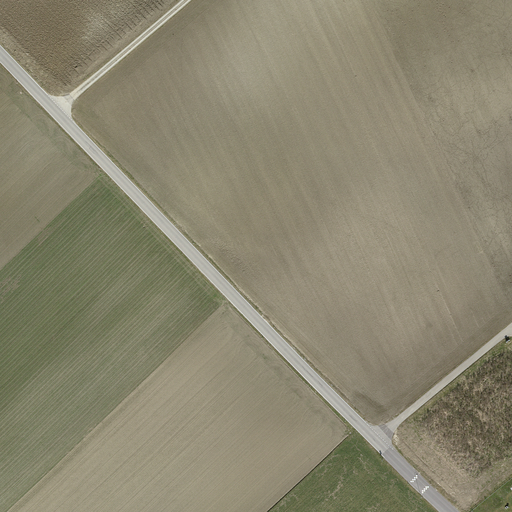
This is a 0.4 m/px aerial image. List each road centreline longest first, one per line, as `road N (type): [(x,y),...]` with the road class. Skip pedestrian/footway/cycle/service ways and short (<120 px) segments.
road 1 (tertiary): [(0,53),(450,511)]
road 2 (track): [(375,439),(511,327)]
road 3 (track): [(187,0),(55,111)]
